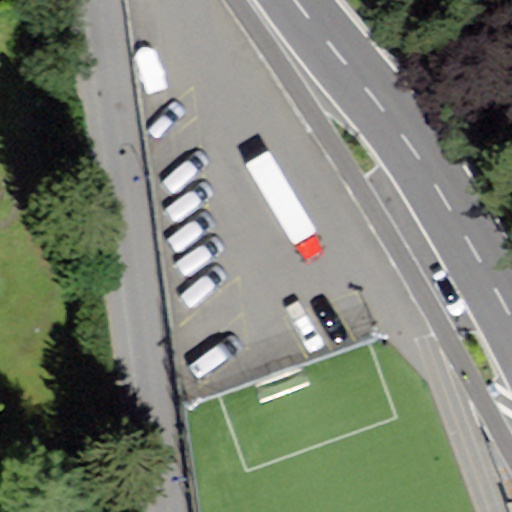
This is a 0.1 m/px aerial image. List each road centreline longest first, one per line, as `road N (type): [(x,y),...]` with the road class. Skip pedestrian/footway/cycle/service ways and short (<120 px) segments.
road 1 (residential): [(164,511),(96,0)]
road 2 (secondary): [(298,0),(424,168),(511,319)]
